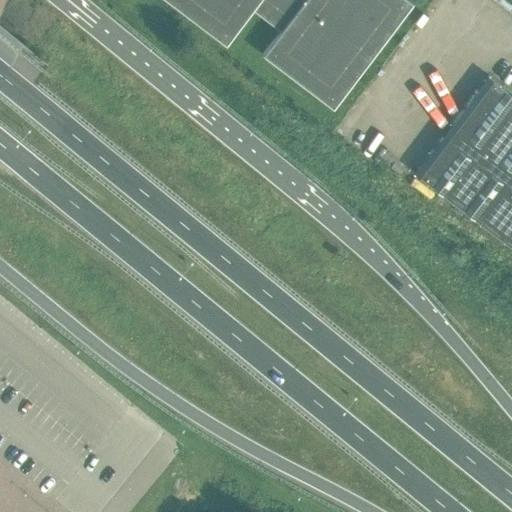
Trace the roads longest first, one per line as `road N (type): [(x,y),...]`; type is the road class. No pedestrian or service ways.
road 1 (primary): [(511,494),(0,75)]
road 2 (primary): [(511,409),(358,238),(68,0)]
road 3 (primary): [(0,144),(449,511)]
road 4 (primary): [(0,267),(192,415),(368,511)]
